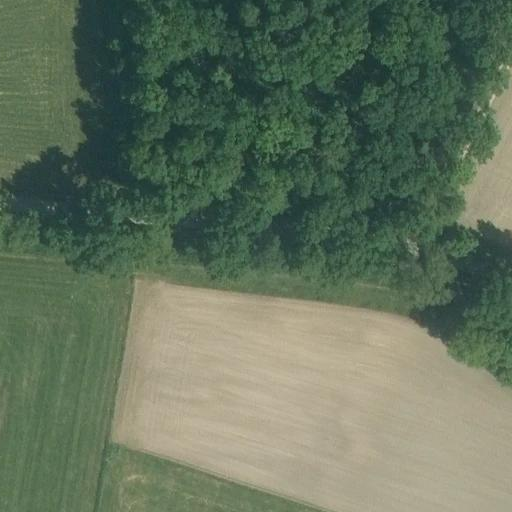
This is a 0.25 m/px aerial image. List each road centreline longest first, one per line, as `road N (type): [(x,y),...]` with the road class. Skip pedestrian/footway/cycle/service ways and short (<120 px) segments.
road 1 (unclassified): [(511,284),(412,250),(0,213)]
road 2 (track): [(412,250),(511,41)]
